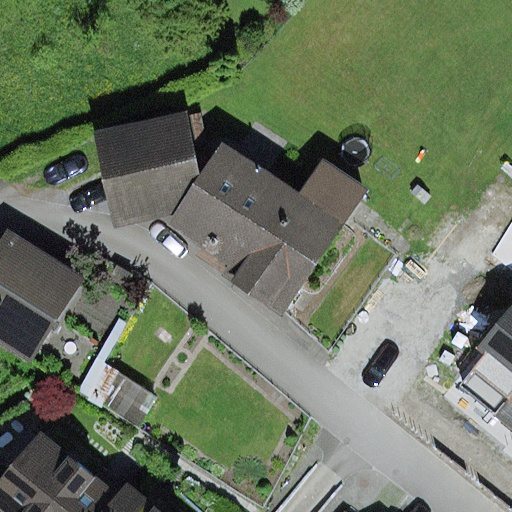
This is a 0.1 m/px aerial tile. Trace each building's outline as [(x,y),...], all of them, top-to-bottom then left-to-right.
[(191,111),(96,132),(118,231),(180,218),(206,177),(191,111)] [(236,268),(290,185),(226,145),(206,177),(180,218),(173,228),(236,268)] [(366,190),(327,165),(306,195),(290,185),(236,268),(229,278),(285,315),(366,190)] [(84,283),(8,237),(0,249),(0,342),(35,364),(84,283)] [(511,310),(480,349),(511,375),(511,392),(494,414),(511,429),(511,310)] [(117,511),(128,499),(46,433),(0,490),(0,508),(4,511),(117,511)] [(161,511),(134,491),(128,499),(117,511),(161,511)]
